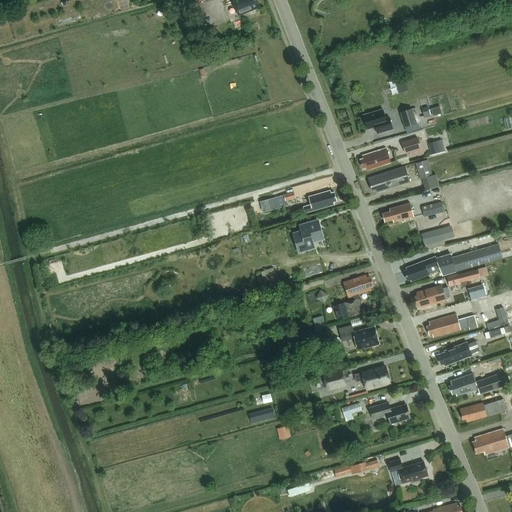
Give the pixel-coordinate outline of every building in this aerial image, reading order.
[(232,0),(239,15),(260,7),(256,0),(232,0)] [(167,6),(162,8),(165,18),(170,16),(167,6)] [(188,22),(183,24),(187,34),(191,32),(188,22)] [(214,27),(203,32),(208,45),(219,41),(214,27)] [(402,93),(411,90),(407,76),(397,79),(402,93)] [(439,106),(431,109),(433,116),(441,113),(439,106)] [(412,108),(400,112),(405,128),(417,124),(412,108)] [(364,115),(368,129),(380,125),(382,132),(393,129),(390,117),(386,118),(384,110),(364,115)] [(418,138),(402,143),(406,154),(421,149),(418,138)] [(437,141),(428,143),(432,155),(440,153),(438,144),(437,141)] [(367,170),(391,162),(386,147),(362,156),(363,158),(360,159),(364,168),(366,167),(367,170)] [(428,160),(416,164),(421,180),(433,177),(428,160)] [(377,191),(409,181),(405,167),(368,178),(372,190),(376,189),(377,191)] [(307,206),(304,207),(306,212),(313,210),(313,211),(335,205),(334,202),(338,201),(335,192),(332,193),(331,191),(309,197),(311,205),(307,206)] [(294,193),(274,198),(277,209),(288,206),(286,202),(296,199),(294,193)] [(422,207),(425,217),(444,212),(441,202),(422,207)] [(384,215),(383,217),(384,219),(385,220),(386,221),(392,220),(396,219),(397,221),(398,221),(400,222),(402,221),(403,219),(414,216),(411,203),(389,208),(390,210),(383,212),(384,215)] [(300,231),(292,233),(296,248),(303,246),(305,251),(314,248),(313,242),(323,239),(320,227),(317,228),(315,221),(299,225),(300,231)] [(442,229),(422,234),(426,251),(446,245),(442,229)] [(270,241),(264,241),(264,246),(272,246),(273,250),(285,249),(283,231),(269,232),(270,241)] [(408,270),(405,271),(408,279),(411,278),(412,281),(430,274),(440,269),(443,275),(504,257),(499,243),(483,248),(471,252),(452,258),(451,254),(436,258),(435,256),(407,267),(408,270)] [(458,274),(460,283),(480,277),(478,269),(458,274)] [(371,286),(373,285),(370,276),(368,277),(367,275),(344,282),(349,296),(372,289),(371,286)] [(492,282),(475,287),(478,298),(495,294),(492,282)] [(421,306),(445,298),(440,284),(417,292),(418,295),(415,296),(417,304),(420,303),(421,306)] [(315,293),(308,295),(310,303),(317,301),(315,293)] [(339,320),(363,312),(358,298),(335,306),(339,320)] [(503,306),(495,309),(502,326),(509,323),(503,306)] [(433,334),(434,338),(461,330),(469,327),(470,330),(478,327),(475,316),(458,320),(457,314),(430,322),(431,325),(427,326),(430,335),(433,334)] [(379,344),(375,326),(354,332),(352,325),(339,328),(342,341),(355,338),(358,349),(365,348),(366,349),(372,347),(372,346),(379,344)] [(489,332),(485,333),(487,339),(506,333),(504,327),(500,329),(500,328),(489,331),(489,332)] [(445,365),(471,355),(467,342),(445,351),(446,353),(439,355),(442,363),(444,363),(445,365)] [(310,353),(300,356),(302,363),(312,361),(310,353)] [(390,383),(386,368),(386,366),(355,374),(357,381),(364,379),(367,389),(390,383)] [(327,391),(347,386),(342,371),(323,376),(327,391)] [(452,385),(449,386),(452,395),(456,394),(457,396),(478,389),(480,394),(509,385),(506,374),(501,375),(501,373),(476,382),(473,373),(450,381),(452,385)] [(271,394),(262,396),(263,404),(272,402),(271,394)] [(410,417),(406,403),(390,408),(388,401),(369,407),(373,418),(387,414),(390,423),(410,417)] [(343,408),(347,420),(354,418),(352,413),(362,410),(360,402),(343,408)] [(483,403),(460,409),(463,420),(466,419),(467,422),(487,416),(484,405),(483,403)] [(288,427),(278,429),(280,438),(290,436),(288,427)] [(511,433),(507,435),(504,428),(475,437),(476,439),(472,440),(476,453),(483,451),(484,455),(511,445),(511,433)] [(377,460),(366,463),(367,469),(368,470),(379,467),(377,460)] [(420,478),(428,476),(424,462),(403,468),(400,460),(389,463),(392,472),(399,470),(403,484),(412,481),(420,478)] [(365,462),(350,466),(352,473),(367,469),(366,463),(365,462)] [(342,467),(334,469),(337,477),(344,475),(342,467)] [(433,510),(427,511),(462,511),(461,506),(458,506),(457,502),(433,509),(433,510)]
